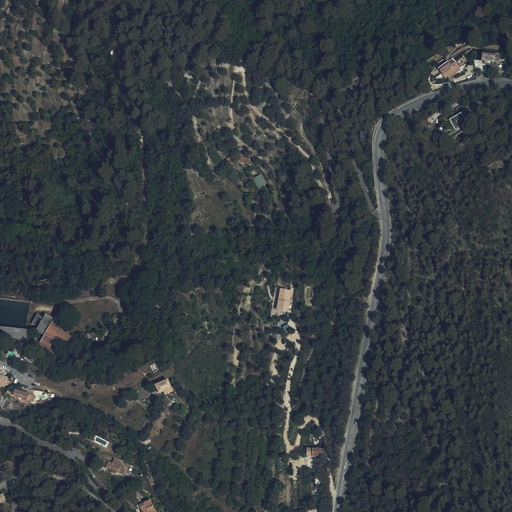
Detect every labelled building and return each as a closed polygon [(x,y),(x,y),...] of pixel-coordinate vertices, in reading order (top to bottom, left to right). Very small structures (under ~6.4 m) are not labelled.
[(473,61),(477,72),(486,72),(486,65),(493,66),(498,67),(499,57),(481,55),(474,55),(473,61)] [(469,64),(453,70),(455,75),(457,74),(470,67),(469,64)] [(455,75),(453,70),(452,70),(444,74),(447,79),(455,75)] [(465,121),(461,114),(450,120),(456,130),(466,125),(464,122),(465,121)] [(260,175),(253,179),(258,188),(261,187),(261,188),(263,186),(263,185),(266,183),(260,175)] [(342,214),(330,217),(332,224),(343,221),(342,214)] [(51,291),(49,283),(47,284),(46,282),(39,284),(39,286),(37,287),(38,289),(40,294),(51,291)] [(286,311),(289,291),(281,289),(277,310),(286,311)] [(73,337),(51,324),(54,319),(45,314),(43,318),(37,315),(31,325),(36,328),(33,334),(42,339),(38,344),(52,352),(58,342),(67,347),(73,337)] [(172,390),(166,379),(155,384),(159,393),(164,390),(165,393),(172,390)] [(29,394),(14,390),(13,395),(19,397),(23,400),(31,402),(34,401),(35,396),(28,395),(29,394)] [(327,455),(327,448),(312,449),(312,456),(313,456),(327,455)] [(123,467),(125,468),(130,470),(132,469),(130,467),(131,466),(132,465),(125,454),(120,452),(118,457),(114,456),(115,453),(109,451),(109,452),(105,450),(102,459),(123,467)] [(154,511),(153,507),(150,501),(144,504),(145,506),(140,508),(141,511),(154,511)]
